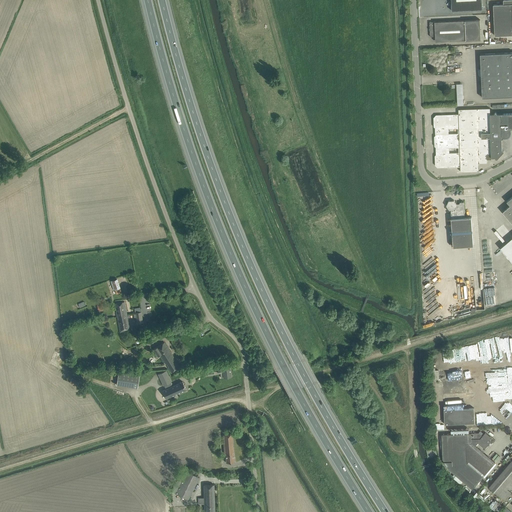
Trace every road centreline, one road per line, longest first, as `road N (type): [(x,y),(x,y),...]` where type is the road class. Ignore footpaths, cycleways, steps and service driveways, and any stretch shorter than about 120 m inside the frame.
road 1 (motorway): [(385,511),(309,386),(250,266),(162,0)]
road 2 (motorway): [(147,0),(237,270),(368,511)]
road 3 (unclassified): [(258,511),(245,355),(210,318),(152,179),(97,0)]
road 4 (unclassified): [(511,165),(436,187),(426,178),(413,0)]
road 5 (track): [(0,176),(128,108)]
